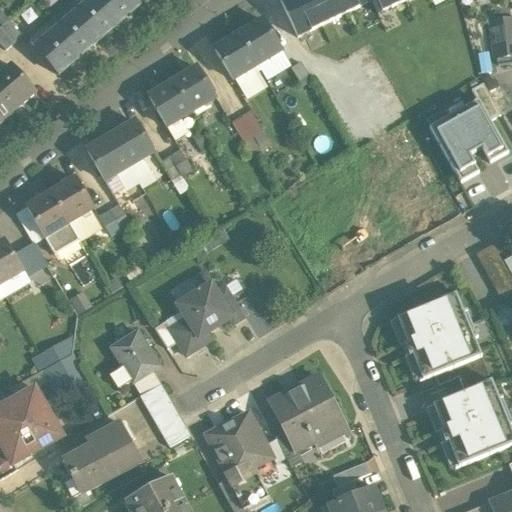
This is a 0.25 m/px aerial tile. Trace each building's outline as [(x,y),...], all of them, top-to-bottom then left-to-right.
[(94,0),(92,2),(91,1),(71,17),(72,19),(94,44),(113,27),(114,28),(133,11),(132,10),(143,0),(94,0)] [(283,0),(281,2),(298,37),(371,3),(369,0),(283,0)] [(369,0),(371,3),(377,15),(407,0),(369,0)] [(72,19),(56,33),(55,32),(36,48),(35,48),(34,49),(58,77),(59,76),(58,74),(76,59),(77,61),(95,45),(94,44),(72,19)] [(22,38),(8,22),(0,29),(13,45),(22,38)] [(263,22),(239,37),(257,67),(281,53),(263,22)] [(13,45),(0,29),(0,46),(5,52),(13,45)] [(239,37),(214,52),(233,82),(257,67),(239,37)] [(511,37),(494,40),(497,60),(511,58),(511,37)] [(383,59),(366,66),(379,102),(396,95),(383,59)] [(10,69),(0,77),(0,124),(13,114),(14,115),(24,107),(23,106),(34,96),(35,97),(36,96),(10,67),(9,68),(10,69)] [(197,70),(173,84),(191,114),(215,100),(197,70)] [(173,84),(148,99),(166,129),(191,114),(173,84)] [(478,102),(489,123),(500,117),(483,86),(472,92),(478,102)] [(429,129),(460,185),(478,175),(469,159),(482,152),(490,166),(507,156),(489,123),(478,102),(429,129)] [(251,114),(241,120),(252,139),(262,133),(251,114)] [(241,120),(231,126),(242,144),(243,144),(252,139),(241,120)] [(135,124),(111,138),(129,169),(153,154),(135,124)] [(386,150),(398,169),(416,157),(398,129),(379,141),(386,150)] [(262,133),(252,139),(258,150),(268,144),(262,133)] [(129,169),(111,138),(87,153),(105,183),(129,169)] [(252,139),(243,144),(242,144),(249,157),(259,152),(252,139)] [(398,169),(386,150),(352,172),(367,194),(346,207),(331,183),(297,205),(314,231),(311,232),(327,256),(329,255),(342,274),(428,218),(417,200),(419,198),(404,174),(402,176),(398,169)] [(180,153),(170,159),(180,176),(181,178),(191,172),(180,153)] [(170,159),(161,165),(171,181),(180,176),(170,159)] [(75,180),(51,195),(69,225),(93,211),(75,180)] [(69,225),(51,195),(26,209),(44,240),(69,225)] [(119,208),(109,213),(120,232),(129,226),(119,208)] [(44,240),(26,209),(16,216),(33,245),(34,246),(44,240)] [(109,213),(99,219),(110,237),(120,232),(109,213)] [(69,225),(44,240),(55,257),(79,243),(69,225)] [(13,257),(5,243),(0,245),(0,286),(22,274),(23,273),(13,257)] [(34,246),(33,245),(13,257),(23,273),(22,274),(26,280),(47,267),(34,246)] [(205,257),(198,247),(192,252),(198,262),(205,257)] [(511,293),(511,283),(493,247),(475,256),(499,301),(511,293)] [(511,257),(503,263),(511,277),(511,257)] [(211,286),(177,307),(186,321),(198,341),(206,336),(229,321),(232,320),(216,294),(211,286)] [(245,319),(226,288),(216,294),(232,320),(229,321),(232,327),(245,319)] [(482,360),(457,298),(398,322),(423,384),(482,360)] [(186,321),(169,332),(171,334),(182,353),(186,358),(210,343),(206,336),(198,341),(186,321)] [(166,327),(156,333),(161,340),(170,334),(166,327)] [(137,334),(111,350),(122,369),(131,382),(133,385),(134,385),(152,373),(159,369),(137,334)] [(170,334),(161,340),(173,359),(182,353),(171,334),(170,334)] [(39,357),(47,371),(73,356),(75,337),(39,357)] [(90,385),(73,356),(47,371),(43,373),(60,403),(90,385)] [(122,369),(110,376),(110,377),(118,390),(131,382),(122,369)] [(152,373),(134,385),(141,398),(160,387),(152,373)] [(317,379),(269,405),(285,435),(296,454),(297,453),(344,428),(317,379)] [(511,448),(511,438),(491,385),(432,408),(457,470),(511,448)] [(141,398),(139,399),(153,423),(175,411),(161,386),(160,387),(141,398)] [(62,439),(54,426),(34,391),(0,410),(0,446),(12,467),(62,439)] [(175,411),(153,423),(169,450),(190,437),(175,411)] [(248,415),(205,438),(227,478),(227,477),(229,481),(245,510),(246,509),(265,498),(251,472),(271,461),(248,415)] [(120,426),(87,443),(90,449),(63,463),(71,480),(76,478),(84,494),(140,465),(120,426)] [(285,435),(275,440),(291,470),(303,464),(297,453),(296,454),(285,435)] [(366,464),(333,478),(337,489),(370,475),(366,464)] [(171,479),(126,503),(130,511),(170,511),(184,504),(171,479)] [(245,510),(229,481),(218,487),(231,511),(248,511),(246,509),(245,510)] [(353,484),(331,493),(335,504),(357,495),(353,484)] [(335,504),(327,507),(329,511),(382,511),(373,489),(357,495),(335,504)] [(511,511),(511,495),(490,505),(492,511),(511,511)]
